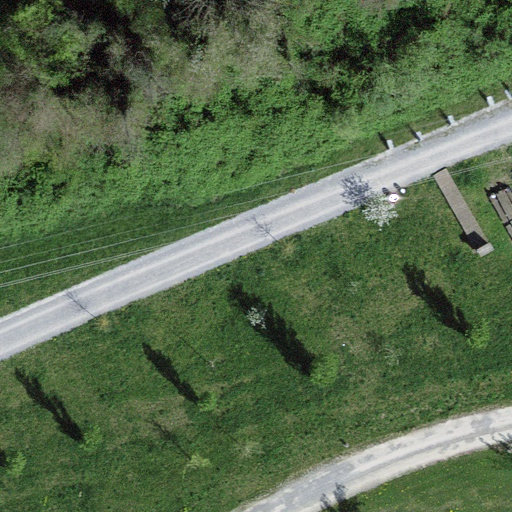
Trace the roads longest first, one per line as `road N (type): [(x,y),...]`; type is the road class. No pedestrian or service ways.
road 1 (track): [(0,342),(511,120)]
road 2 (track): [(511,430),(331,486),(275,511)]
